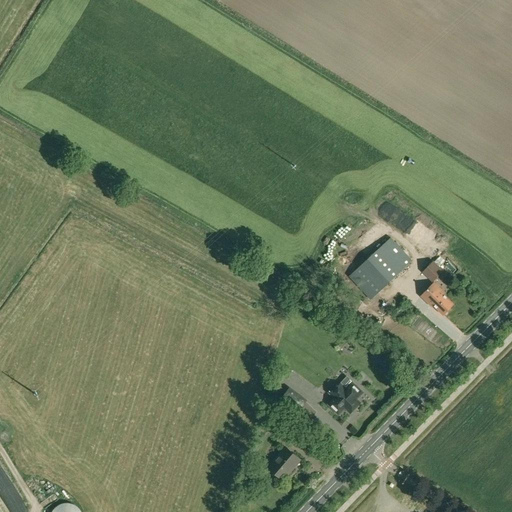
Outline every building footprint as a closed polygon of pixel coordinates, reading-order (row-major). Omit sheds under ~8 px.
[(391,238),(349,277),(371,300),(412,261),(391,238)] [(440,256),(434,262),(423,272),(432,282),(443,271),(439,267),(445,261),(440,256)] [(373,323),(356,313),(363,301),(337,285),(325,304),(351,321),(351,322),(368,332),(373,323)] [(431,286),(420,297),(432,307),(433,306),(443,315),(454,304),(444,294),(442,296),(431,286)] [(363,392),(352,382),(346,388),(341,384),(337,388),(335,386),(328,392),(334,398),(328,404),(339,415),(345,408),(350,413),(360,402),(357,399),(363,392)] [(317,412),(305,401),(288,388),(285,393),(273,384),(265,396),(276,404),(276,405),(293,417),(294,415),(304,425),(317,412)] [(291,432),(277,420),(269,430),(282,442),(291,432)] [(286,448),(268,468),(282,481),(300,460),(286,448)] [(51,511),(80,511),(81,511),(80,510),(77,507),(75,506),(72,504),(68,503),(66,503),(62,503),(60,504),(57,506),(55,507),(52,510),(51,511)]
